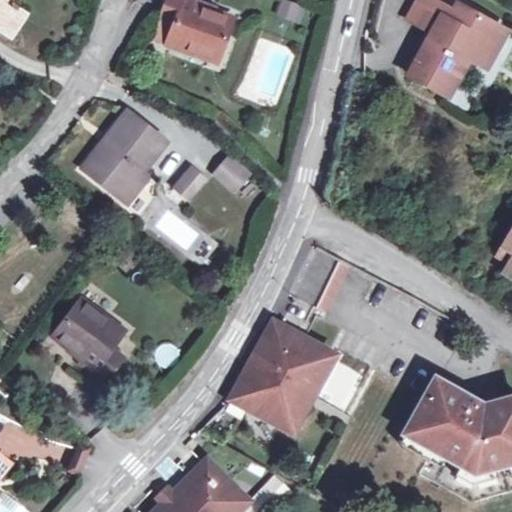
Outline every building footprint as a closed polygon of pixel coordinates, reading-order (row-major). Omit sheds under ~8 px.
[(0,0),(0,30),(9,36),(25,14),(4,0),(0,0)] [(198,8),(200,3),(191,0),(169,0),(162,21),(175,26),(168,42),(219,62),(234,22),(217,15),(198,8)] [(419,0),(408,20),(435,35),(411,77),(445,95),(469,54),(486,63),(504,29),(461,6),(457,14),(432,0),(419,0)] [(301,8),(285,2),(280,16),(296,22),(301,8)] [(198,8),(217,15),(218,10),(200,3),(198,8)] [(122,200),(143,173),(167,143),(129,113),(84,170),(122,200)] [(250,175),(229,159),(216,175),(237,191),(250,175)] [(143,173),(122,200),(128,204),(149,178),(143,173)] [(205,183),(192,173),(177,192),(190,202),(205,183)] [(63,222),(54,234),(63,240),(72,228),(63,222)] [(511,235),(500,256),(511,263),(511,264),(507,273),(511,275),(511,235)] [(296,297),(323,314),(350,265),(320,250),(296,297)] [(85,360),(83,363),(107,381),(125,357),(113,349),(124,334),(81,302),(55,337),(70,348),(85,360)] [(272,324),(266,336),(293,351),(300,339),(272,324)] [(293,351),(266,336),(231,400),(294,432),(335,357),(300,339),(293,351)] [(68,352),(83,363),(85,360),(70,348),(68,352)] [(511,401),(499,405),(491,420),(472,409),(476,403),(475,399),(472,396),(467,396),(463,398),(435,383),(405,435),(434,451),(438,444),(466,460),(462,467),(475,474),(482,477),(497,472),(509,469),(511,468),(511,401)] [(434,451),(405,435),(400,445),(456,477),(462,467),(466,460),(438,444),(434,451)] [(165,504),(204,465),(191,452),(152,491),(165,504)] [(0,476),(10,464),(0,456),(0,476)] [(238,511),(248,502),(231,484),(207,462),(204,465),(165,504),(157,511),(238,511)] [(482,477),(475,474),(471,481),(481,486),(500,481),(497,472),(482,477)] [(240,511),(271,511),(291,492),(275,476),(240,511)]
